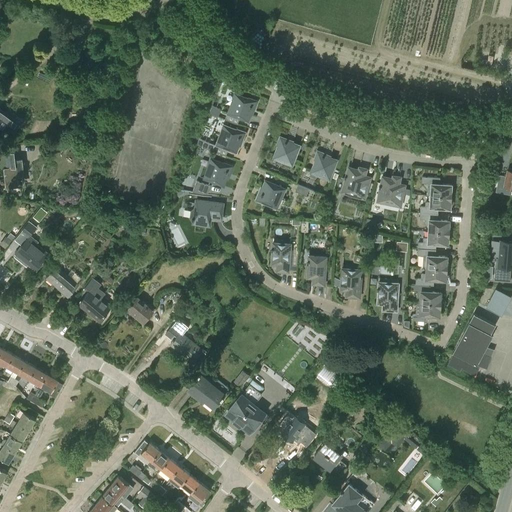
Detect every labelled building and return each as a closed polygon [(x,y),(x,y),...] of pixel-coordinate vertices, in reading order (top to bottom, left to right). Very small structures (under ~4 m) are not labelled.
[(248,99),(237,95),(234,104),(231,103),(227,113),(246,120),(249,112),(252,114),(257,100),(248,97),(248,99)] [(221,108),(212,105),(209,112),(218,116),(221,108)] [(18,124),(0,109),(0,128),(9,135),(18,124)] [(236,130),(226,126),(222,136),(219,135),(216,144),(234,151),(237,144),(240,145),(245,132),(237,129),(236,130)] [(288,139),(280,136),(277,144),(278,144),(274,155),(283,159),(282,161),(292,165),(299,146),(292,144),(292,142),(287,140),(288,139)] [(209,142),(198,138),(196,144),(207,148),(209,142)] [(325,153),(317,150),(314,158),(315,158),(311,169),(321,173),(320,176),(329,179),(336,161),(329,158),(329,156),(324,154),(325,153)] [(14,152),(14,151),(0,152),(0,175),(5,175),(7,186),(24,184),(21,161),(17,161),(16,151),(14,152)] [(224,164),(213,160),(209,169),(207,168),(203,178),(222,185),(225,177),(227,179),(232,165),(224,162),(224,164)] [(358,169),(348,166),(345,176),(344,175),(344,177),(345,178),(343,183),(347,184),(344,192),(364,198),(369,179),(364,178),(367,168),(359,166),(358,169)] [(506,176),(499,175),(498,175),(496,192),(511,195),(511,170),(507,170),(506,176)] [(400,176),(392,175),(392,177),(382,175),(380,185),(379,185),(378,187),(379,187),(378,192),(382,193),(380,202),(400,206),(404,187),(398,186),(400,176)] [(426,194),(430,195),(452,196),(453,190),(452,190),(451,190),(451,186),(451,184),(449,184),(439,183),(440,177),(422,176),(421,182),(427,183),(426,194)] [(210,185),(196,180),(192,191),(207,193),(210,185)] [(285,188),(266,180),(263,188),(262,187),(260,192),(258,191),(255,199),(263,203),(264,201),(274,206),(278,196),(281,197),(285,188)] [(298,184),(295,191),(306,196),(309,188),(298,184)] [(452,202),(452,196),(430,195),(430,201),(425,202),(425,206),(420,206),(419,212),(438,213),(438,207),(447,208),(450,208),(450,206),(450,202),(451,202),(452,202)] [(221,202),(197,199),(195,200),(194,207),(191,210),(190,216),(191,218),(191,219),(192,220),(195,223),(208,225),(210,224),(210,219),(212,219),(213,217),(214,216),(221,217),(223,204),(221,202)] [(438,213),(419,212),(419,218),(424,219),(424,223),(429,225),(428,231),(450,232),(451,226),(450,226),(449,226),(449,222),(449,220),(447,220),(437,219),(438,213)] [(36,227),(29,221),(21,232),(28,238),(16,253),(37,270),(49,254),(36,243),(37,242),(30,236),(36,227)] [(450,238),(450,232),(428,231),(428,237),(423,238),(422,242),(418,242),(417,248),(435,249),(436,243),(445,244),(447,244),(447,242),(448,242),(448,238),(449,238),(450,238)] [(495,257),(494,279),(510,281),(511,259),(511,240),(499,240),(498,257),(495,257)] [(290,243),(272,242),(272,248),(271,248),(271,250),(272,250),(271,264),(276,264),(276,270),(288,271),(290,243)] [(422,266),(426,267),(448,268),(448,262),(446,262),(447,258),(446,258),(447,256),(444,256),(435,255),(435,249),(417,248),(417,255),(423,255),(422,266)] [(326,256),(308,255),(308,261),(307,261),(306,263),(307,263),(306,277),(312,277),(312,283),(324,284),(326,256)] [(77,283),(56,266),(46,277),(68,295),(77,283)] [(415,278),(415,284),(429,285),(433,285),(433,279),(443,280),(445,280),(445,278),(446,274),(447,274),(448,274),(448,268),(426,267),(426,272),(421,273),(420,278),(415,278)] [(361,269),(341,268),(340,289),(346,290),(345,296),(359,297),(361,277),(362,277),(362,275),(361,275),(361,269)] [(111,306),(101,298),(105,293),(98,287),(101,284),(92,276),(84,287),(88,291),(78,303),(99,320),(111,306)] [(398,282),(378,281),(378,287),(377,287),(377,289),(378,289),(377,303),(382,304),(382,309),(396,310),(398,282)] [(416,302),(442,304),(442,297),(441,297),(441,298),(440,297),(440,294),(440,292),(438,292),(438,291),(429,291),(429,285),(415,284),(411,284),(411,290),(417,291),(416,302)] [(153,309),(136,296),(127,309),(129,310),(127,312),(131,315),(132,313),(143,322),(153,309)] [(441,310),(442,304),(416,302),(415,314),(412,314),(412,320),(427,321),(427,315),(437,315),(439,315),(439,313),(439,310),(441,310)] [(497,315),(499,311),(489,306),(488,309),(497,315)] [(447,364),(460,370),(462,366),(475,371),(478,365),(487,368),(494,349),(486,346),(492,335),(490,334),(495,324),(473,313),(447,364)] [(181,329),(175,325),(167,335),(173,340),(170,344),(192,361),(202,349),(179,332),(181,329)] [(14,353),(3,347),(0,351),(0,362),(6,366),(14,353)] [(7,382),(11,383),(24,360),(14,353),(6,366),(14,370),(7,382)] [(28,379),(36,366),(24,360),(11,383),(16,386),(22,375),(28,379)] [(40,385),(47,373),(36,366),(28,379),(40,385)] [(249,375),(242,370),(234,381),(241,387),(249,375)] [(40,385),(34,395),(31,401),(42,406),(45,401),(39,398),(45,388),(51,391),(49,394),(55,397),(63,384),(57,381),(58,379),(47,373),(40,385)] [(217,379),(212,384),(199,374),(187,389),(199,399),(201,397),(213,407),(228,388),(217,379)] [(261,393),(250,384),(227,414),(249,431),(256,422),(260,425),(268,414),(254,403),(261,393)] [(16,422),(29,430),(36,419),(23,411),(16,422)] [(293,417),(287,413),(281,421),(287,425),(282,431),(292,439),(297,432),(309,441),(316,432),(294,415),(293,417)] [(10,433),(22,441),(29,430),(16,422),(10,433)] [(393,440),(399,445),(408,435),(395,422),(377,440),(385,448),(393,440)] [(15,452),(22,441),(10,433),(6,439),(5,439),(3,439),(1,443),(3,444),(15,452)] [(324,464),(325,463),(342,475),(349,466),(339,459),(341,456),(332,449),(336,444),(327,437),(314,454),(321,459),(319,461),(324,464)] [(141,453),(150,461),(160,449),(149,441),(149,442),(145,439),(134,452),(139,456),(141,453)] [(0,457),(9,463),(15,452),(3,444),(0,449),(0,457)] [(150,461),(151,461),(148,464),(158,472),(161,469),(170,457),(160,449),(150,461)] [(171,477),(180,465),(170,457),(161,469),(171,477)] [(129,469),(138,476),(142,471),(140,470),(141,468),(136,464),(135,466),(133,464),(129,469)] [(178,488),(181,485),(190,473),(180,465),(171,477),(168,480),(178,488)] [(142,471),(138,476),(143,480),(146,475),(142,471)] [(191,493),(200,481),(190,473),(181,485),(191,493)] [(121,494),(122,494),(129,484),(118,475),(110,485),(121,494)] [(200,481),(191,493),(201,501),(210,489),(200,481)] [(332,504),(341,511),(366,511),(374,503),(349,483),(332,504)] [(158,492),(163,487),(159,484),(155,489),(158,492)] [(118,499),(130,508),(134,503),(122,494),(121,494),(110,485),(102,495),(113,504),(118,499)] [(155,494),(144,485),(139,492),(150,501),(155,494)] [(163,487),(158,492),(162,495),(166,490),(163,487)] [(101,495),(93,505),(101,511),(111,511),(115,507),(113,504),(101,495)] [(190,511),(192,511),(182,503),(178,508),(183,511),(190,511)]
